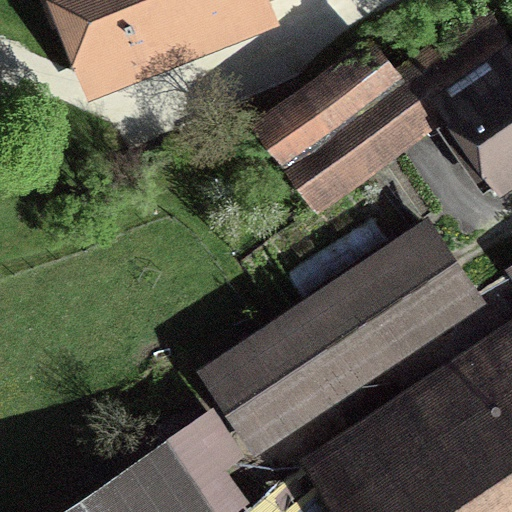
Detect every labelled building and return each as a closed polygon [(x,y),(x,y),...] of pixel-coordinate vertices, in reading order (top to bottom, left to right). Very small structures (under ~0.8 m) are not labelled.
[(56,0),(93,89),(263,19),(254,0),(56,0)] [(511,171),(511,45),(497,56),(475,23),(413,66),(417,72),(396,87),(367,50),(259,132),(288,170),(287,170),(317,209),(445,112),(494,184),(511,171)] [(428,207),(196,359),(256,449),(487,296),(428,207)] [(511,309),(299,452),(339,511),(511,511),(511,258),(507,262),(511,269),(511,309)] [(248,449),(212,396),(38,511),(240,511),(256,502),(229,462),(248,449)]
